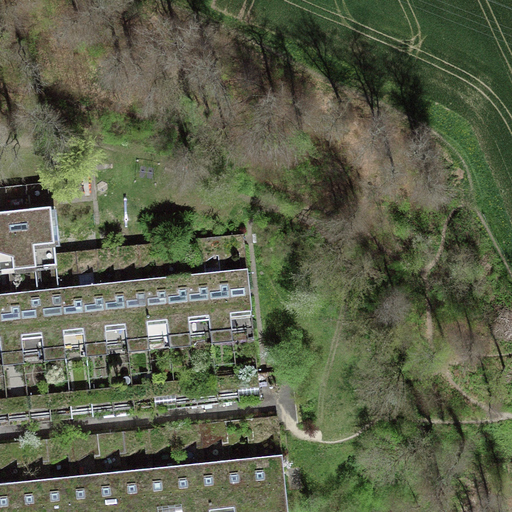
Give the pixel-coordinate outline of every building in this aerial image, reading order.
[(56,263),(54,247),(60,246),(56,209),(50,210),(50,207),(29,209),(35,266),(56,263)] [(35,266),(29,209),(8,211),(14,268),(35,266)] [(0,269),(14,268),(8,211),(0,212),(0,269)] [(253,329),(247,269),(226,271),(232,331),(253,329)] [(232,331),(226,271),(205,274),(211,333),(232,331)] [(211,333),(205,274),(184,276),(190,335),(211,333)] [(190,335),(184,276),(164,278),(170,337),(190,335)] [(170,337),(164,278),(142,280),(149,339),(170,337)] [(149,339),(142,280),(122,282),(128,341),(149,339)] [(128,341),(122,282),(101,284),(107,344),(128,341)] [(107,344),(101,284),(80,287),(86,346),(107,344)] [(86,346),(80,287),(59,289),(65,348),(86,346)] [(65,348),(59,289),(38,291),(44,350),(65,348)] [(44,350),(38,291),(17,293),(23,352),(44,350)] [(23,352),(17,293),(0,294),(0,333),(2,355),(23,352)] [(253,329),(232,331),(239,400),(260,398),(253,329)] [(232,331),(211,333),(219,402),(239,400),(232,331)] [(190,335),(170,337),(177,407),(219,402),(211,333),(190,335)] [(128,341),(136,411),(177,407),(170,337),(149,339),(128,341)] [(86,346),(93,415),(136,411),(128,341),(107,344),(86,346)] [(0,424),(93,415),(86,346),(65,348),(44,350),(23,352),(2,355),(0,354),(0,424)] [(0,483),(25,481),(50,478),(76,476),(102,473),(127,470),(153,468),(179,465),(204,463),(230,460),(256,458),(282,455),(278,421),(278,415),(0,442),(0,483)] [(287,511),(282,455),(256,458),(261,511),(287,511)] [(261,511),(256,458),(230,460),(235,511),(261,511)] [(235,511),(230,460),(204,463),(209,511),(235,511)] [(209,511),(204,463),(179,465),(183,511),(209,511)] [(183,511),(179,465),(153,468),(157,511),(183,511)] [(157,511),(153,468),(127,470),(131,511),(157,511)] [(131,511),(127,470),(102,473),(105,511),(131,511)] [(105,511),(102,473),(76,476),(79,511),(105,511)] [(79,511),(76,476),(50,478),(53,511),(79,511)] [(53,511),(50,478),(25,481),(27,511),(53,511)] [(27,511),(25,481),(0,483),(0,494),(1,511),(27,511)]
